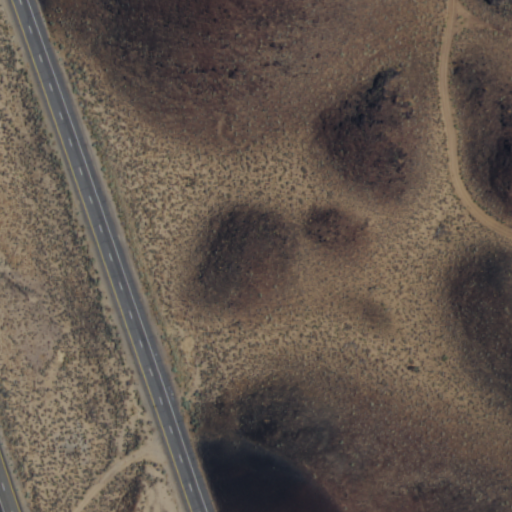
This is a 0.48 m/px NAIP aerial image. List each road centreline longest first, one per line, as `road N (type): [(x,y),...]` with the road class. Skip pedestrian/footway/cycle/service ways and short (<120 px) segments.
road 1 (trunk): [(202,511),(29,0)]
road 2 (track): [(450,0),(441,81),(451,162),(478,214),(511,233)]
